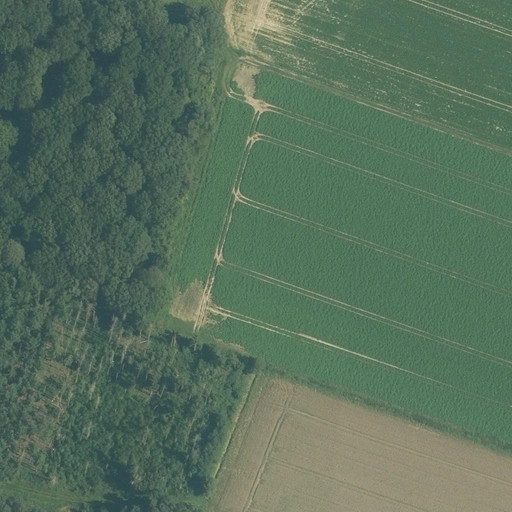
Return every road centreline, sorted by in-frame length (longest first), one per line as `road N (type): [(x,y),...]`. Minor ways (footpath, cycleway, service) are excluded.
road 1 (track): [(511,150),(217,47)]
road 2 (track): [(0,479),(71,503),(201,504)]
